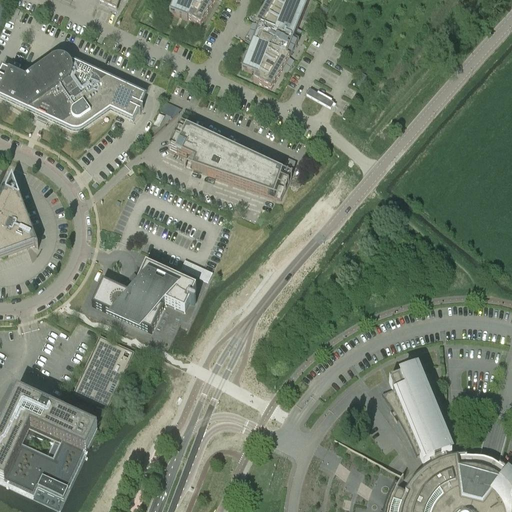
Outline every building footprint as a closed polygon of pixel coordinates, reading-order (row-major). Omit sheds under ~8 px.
[(99,0),(98,4),(117,13),(120,0),(99,0)] [(175,0),(171,10),(169,15),(187,22),(188,20),(200,27),(215,0),(175,0)] [(258,30),(253,44),(241,72),(256,77),(253,82),(271,92),(289,59),(287,58),(309,0),(269,0),(254,28),(258,30)] [(12,8),(6,22),(13,26),(20,12),(12,8)] [(0,101),(4,103),(28,114),(70,133),(72,134),(75,135),(78,135),(81,134),(83,132),(110,114),(123,120),(133,124),(137,115),(140,116),(143,111),(140,109),(144,100),(141,98),(107,82),(66,63),(65,62),(63,62),(61,62),(59,61),(57,61),(55,62),(52,63),(25,82),(20,80),(24,72),(10,66),(6,74),(2,72),(0,76),(0,101)] [(194,165),(191,172),(280,203),(291,179),(179,127),(168,151),(191,162),(194,165)] [(12,181),(0,206),(0,261),(34,249),(38,251),(12,181)] [(133,298),(103,284),(92,308),(151,335),(163,311),(160,310),(164,306),(185,315),(189,305),(192,307),(194,307),(195,306),(196,304),(195,303),(194,302),(191,301),(196,291),(146,268),(140,281),(134,276),(129,281),(136,288),(135,292),(137,293),(133,298)] [(208,285),(212,276),(203,272),(199,281),(208,285)] [(73,398),(82,402),(106,414),(133,356),(100,340),(73,398)] [(511,511),(511,479),(511,478),(508,476),(504,473),(500,470),(496,468),(493,466),(490,465),(484,463),(477,462),(473,461),(470,461),(466,460),(463,461),(455,461),(447,463),(446,459),(451,457),(417,373),(416,372),(415,372),(416,373),(390,384),(390,383),(389,383),(393,393),(382,397),(388,406),(393,414),(392,415),(390,413),(390,414),(396,424),(397,424),(394,420),(396,419),(401,427),(404,434),(410,445),(416,459),(419,458),(424,468),(429,466),(431,470),(427,472),(423,475),(420,478),(416,481),(413,484),(411,487),(407,492),(405,495),(397,490),(398,488),(396,487),(394,488),(393,491),(392,493),(390,496),(389,499),(388,502),(387,505),(386,505),(385,505),(384,506),(383,507),(383,508),(383,509),(383,510),(384,511),(385,511),(384,511),(511,511)] [(17,396),(0,432),(0,485),(34,501),(33,503),(51,511),(60,511),(97,433),(17,396)]
